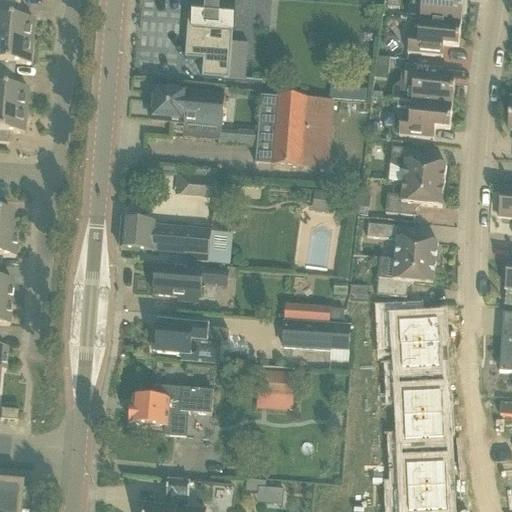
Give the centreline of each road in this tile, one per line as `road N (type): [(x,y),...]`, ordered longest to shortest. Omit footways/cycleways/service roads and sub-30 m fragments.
road 1 (residential): [(482,511),(472,328),(479,142),(498,0)]
road 2 (tertiary): [(79,452),(116,0)]
road 3 (residential): [(48,175),(66,161),(76,0)]
road 4 (residential): [(36,355),(48,175)]
